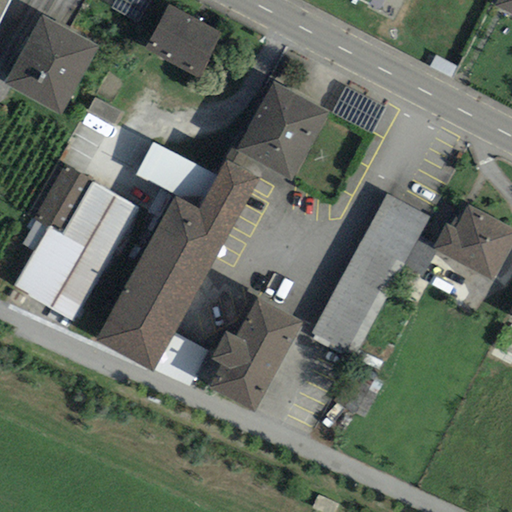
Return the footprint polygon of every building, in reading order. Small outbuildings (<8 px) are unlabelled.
[(202,64),(219,31),(169,6),(152,38),(202,64)] [(87,44),(44,19),(11,78),(54,102),(87,44)] [(316,105),(275,84),(245,143),(285,164),(316,105)] [(102,332),(148,357),(250,171),(205,146),(102,332)] [(12,282),(71,316),(135,204),(76,170),(12,282)] [(431,215),(387,192),(309,337),(353,361),(431,215)] [(496,266),(511,234),(511,225),(461,201),(442,239),(496,266)] [(253,400),(297,318),(259,298),(215,380),(253,400)]
